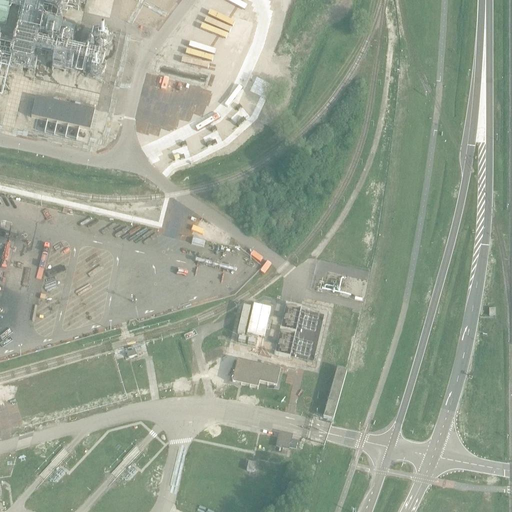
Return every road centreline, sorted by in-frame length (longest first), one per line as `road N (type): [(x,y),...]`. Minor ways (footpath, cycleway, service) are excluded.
road 1 (unclassified): [(432,456),(458,369),(488,204),(485,0)]
road 2 (unclassified): [(483,0),(463,190),(390,447)]
road 3 (unknown): [(267,0),(264,30),(236,53),(204,41),(200,26),(211,10)]
